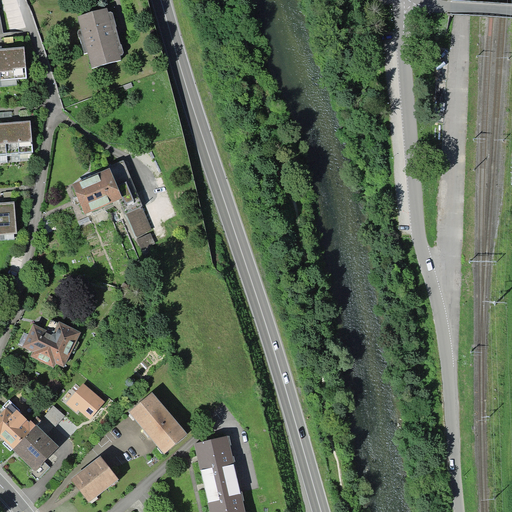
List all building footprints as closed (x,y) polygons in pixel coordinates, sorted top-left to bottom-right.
[(106,10),(76,18),(91,70),(120,62),(106,10)] [(24,50),(0,51),(0,81),(26,79),(24,50)] [(29,123),(0,126),(0,157),(32,154),(29,123)] [(106,170),(67,186),(81,217),(119,201),(106,170)] [(125,184),(117,188),(124,205),(132,202),(125,184)] [(14,204),(0,205),(0,236),(16,235),(14,204)] [(52,334),(30,325),(19,350),(62,368),(77,333),(56,324),(52,334)] [(150,395),(127,415),(162,456),(185,436),(150,395)] [(30,429),(5,405),(0,409),(0,441),(10,450),(30,429)] [(56,449),(34,427),(10,451),(32,473),(56,449)] [(242,511),(225,438),(193,445),(208,511),(242,511)] [(97,457),(68,481),(87,505),(117,480),(97,457)]
